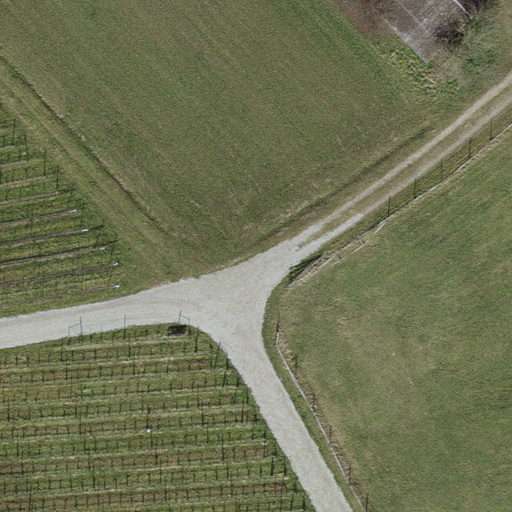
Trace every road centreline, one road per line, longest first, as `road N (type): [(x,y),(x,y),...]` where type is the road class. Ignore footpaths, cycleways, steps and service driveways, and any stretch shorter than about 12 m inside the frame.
road 1 (track): [(220,298),(479,121)]
road 2 (track): [(220,298),(334,511)]
road 3 (track): [(0,338),(220,298)]
